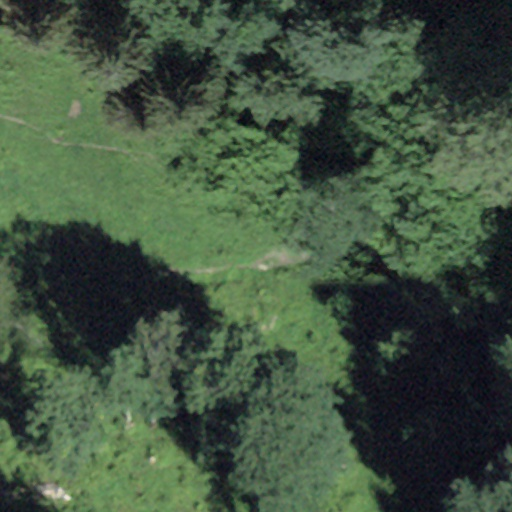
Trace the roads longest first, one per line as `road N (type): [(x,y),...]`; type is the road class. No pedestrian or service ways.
road 1 (track): [(0,3),(101,32),(250,118),(439,309),(490,346),(511,350)]
road 2 (track): [(0,252),(136,273),(222,271),(361,231)]
